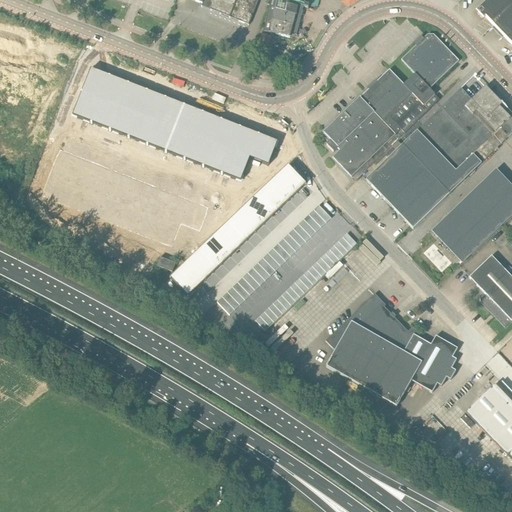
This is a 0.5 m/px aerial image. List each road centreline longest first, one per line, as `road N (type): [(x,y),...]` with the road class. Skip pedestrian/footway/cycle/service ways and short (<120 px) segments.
road 1 (trunk): [(329,458),(159,351),(0,266)]
road 2 (unclassified): [(485,363),(338,197),(306,145),(289,95)]
road 3 (tertiary): [(7,0),(256,95),(289,95)]
road 4 (tertiary): [(289,95),(315,76),(343,29),(385,7),(415,8),(444,22),(511,88)]
road 5 (trunk): [(0,296),(248,436)]
road 6 (unknown): [(169,244),(246,111),(242,90)]
road 7 (trunk): [(248,436),(359,511)]
road 8 (trunk): [(443,511),(329,458)]
